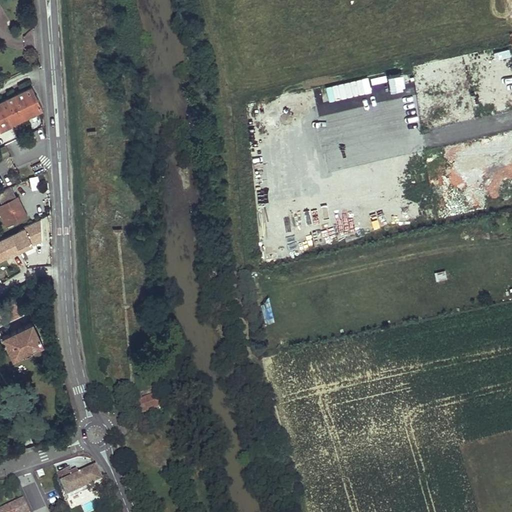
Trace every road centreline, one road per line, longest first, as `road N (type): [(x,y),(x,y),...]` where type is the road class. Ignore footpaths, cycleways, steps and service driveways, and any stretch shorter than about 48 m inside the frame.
road 1 (residential): [(61,204),(66,321),(95,434)]
road 2 (residential): [(41,0),(61,204)]
road 3 (residential): [(61,204),(54,0)]
